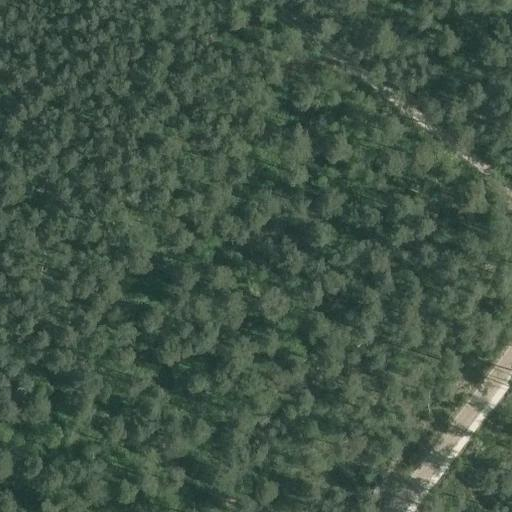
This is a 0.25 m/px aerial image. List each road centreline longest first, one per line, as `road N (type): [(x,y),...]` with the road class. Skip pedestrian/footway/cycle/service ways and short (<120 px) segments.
road 1 (track): [(273,0),(511,184)]
road 2 (track): [(511,352),(388,511)]
